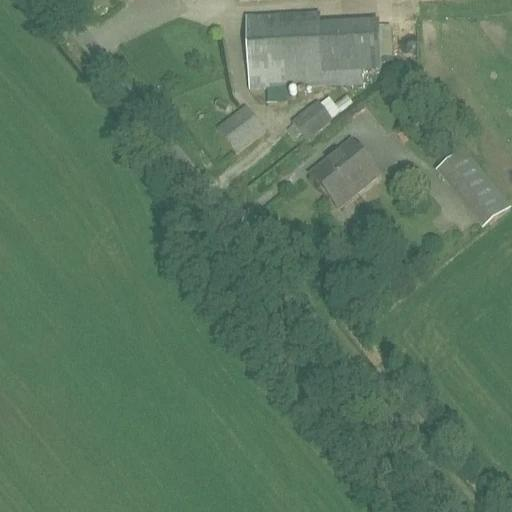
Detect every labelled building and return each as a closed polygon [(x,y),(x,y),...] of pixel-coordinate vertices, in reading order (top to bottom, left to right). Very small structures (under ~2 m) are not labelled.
[(380,19),(246,27),(249,92),(267,91),(267,106),(288,105),(287,90),(323,88),(323,74),(383,71),(380,19)] [(396,62),(395,30),(383,31),(384,62),(396,62)] [(316,105),(292,125),(306,142),(331,123),(316,105)] [(246,110),(217,132),(235,156),(264,134),(246,110)] [(403,145),(429,127),(419,113),(393,131),(403,145)] [(339,211),(380,178),(352,144),(311,177),(339,211)] [(484,231),(509,211),(464,154),(439,174),(484,231)]
